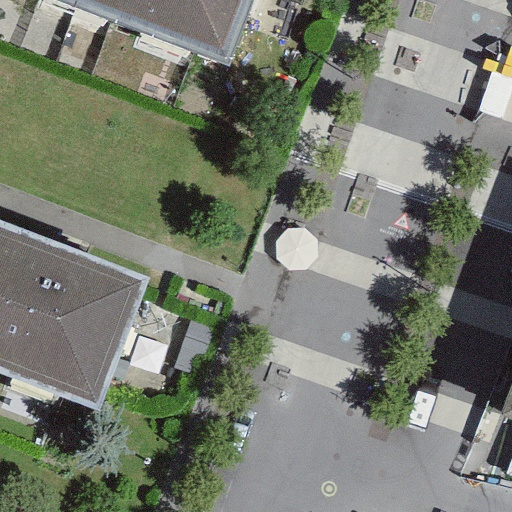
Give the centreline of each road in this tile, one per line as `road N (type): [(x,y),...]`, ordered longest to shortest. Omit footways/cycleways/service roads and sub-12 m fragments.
road 1 (residential): [(289,430),(333,294),(455,0)]
road 2 (residential): [(289,430),(511,507)]
